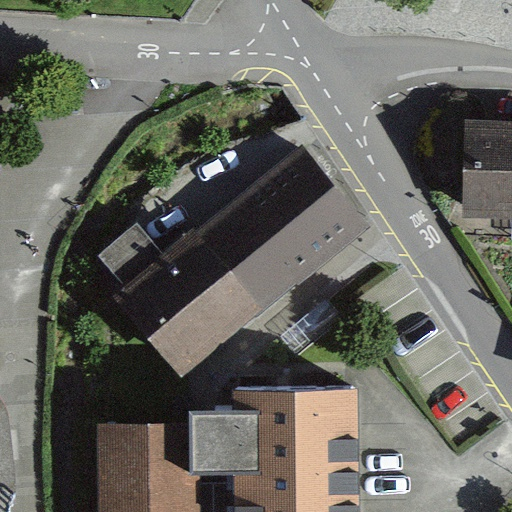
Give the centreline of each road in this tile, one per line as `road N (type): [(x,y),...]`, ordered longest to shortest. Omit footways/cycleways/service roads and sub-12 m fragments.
road 1 (unclassified): [(343,111),(511,366)]
road 2 (residential): [(0,42),(201,52),(286,23)]
road 3 (unclassified): [(511,75),(478,67),(407,75),(343,111)]
